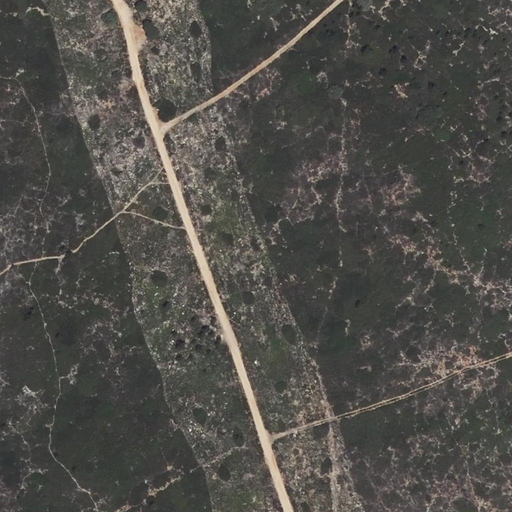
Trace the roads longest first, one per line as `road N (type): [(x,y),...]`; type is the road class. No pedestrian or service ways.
road 1 (track): [(292,511),(116,0)]
road 2 (track): [(511,353),(264,442)]
